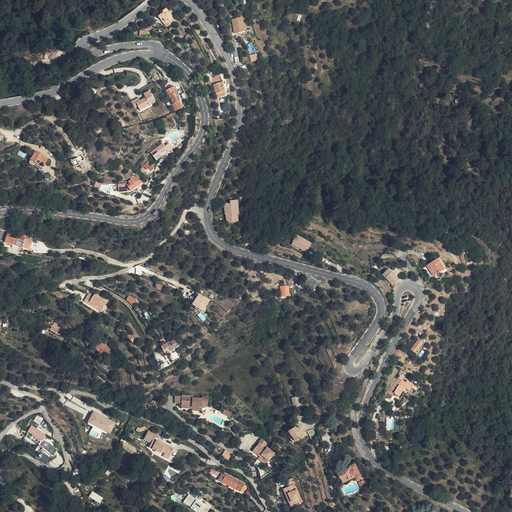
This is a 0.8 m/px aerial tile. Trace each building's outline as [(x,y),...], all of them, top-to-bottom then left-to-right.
[(163,23),(164,22),(171,18),(167,13),(168,12),(163,5),(159,8),(160,9),(155,13),(162,22),(163,23)] [(241,14),(231,16),(234,30),(244,28),(241,14)] [(256,53),(249,55),(251,62),(258,60),(256,53)] [(214,90),(223,87),(221,81),(217,82),(217,80),(219,79),(216,73),(209,75),(214,90)] [(173,107),(180,102),(174,92),(176,91),(171,83),(164,87),(171,100),(169,101),(173,107)] [(142,95),(138,97),(137,98),(135,95),(127,99),(130,106),(134,104),(135,105),(143,101),(145,100),(146,102),(152,99),(146,88),(141,91),(142,95)] [(441,104),(433,106),(436,115),(442,113),(440,109),(443,108),(441,104)] [(154,158),(166,149),(160,141),(148,150),(154,158)] [(40,165),(45,156),(34,149),(29,158),(40,165)] [(148,161),(142,167),(150,173),(155,167),(148,161)] [(118,191),(129,189),(126,185),(132,181),(135,185),(140,181),(135,174),(130,177),(126,179),(128,182),(125,183),(124,182),(117,183),(118,191)] [(126,185),(129,189),(135,185),(132,181),(126,185)] [(231,198),(224,199),(224,201),(219,201),(219,212),(221,212),(221,220),(231,220),(231,212),(232,212),(231,198)] [(289,229),(273,223),(270,232),(285,238),(289,229)] [(3,231),(19,240),(21,236),(6,227),(3,231)] [(14,248),(15,247),(19,240),(3,231),(0,236),(0,240),(8,245),(14,248)] [(296,235),(292,245),(308,251),(312,241),(296,235)] [(0,245),(12,253),(14,248),(8,245),(0,240),(0,245)] [(433,271),(434,271),(442,266),(435,256),(431,259),(430,257),(426,261),(433,271)] [(391,281),(396,277),(390,270),(386,266),(381,271),(391,281)] [(281,295),(288,295),(288,285),(280,286),(281,295)] [(84,299),(92,304),(95,300),(85,293),(82,297),(84,299)] [(133,304),(136,299),(128,295),(126,300),(133,304)] [(202,313),(209,302),(198,296),(192,306),(202,313)] [(90,308),(92,304),(84,299),(82,302),(90,308)] [(131,336),(123,324),(121,325),(118,320),(114,323),(121,334),(123,333),(127,338),(131,336)] [(65,335),(67,328),(60,326),(58,333),(65,335)] [(94,340),(101,349),(102,347),(104,350),(107,348),(96,336),(92,339),(94,340)] [(408,346),(412,349),(420,339),(416,337),(408,346)] [(161,346),(165,354),(179,347),(175,338),(161,346)] [(420,339),(412,349),(413,350),(421,341),(420,339)] [(98,351),(101,349),(94,340),(91,343),(98,351)] [(398,370),(387,389),(391,392),(392,389),(398,392),(403,383),(408,386),(412,379),(405,375),(404,377),(398,374),(399,371),(398,370)] [(192,405),(203,405),(203,404),(208,404),(208,395),(203,395),(203,397),(193,396),(193,394),(182,393),(181,406),(192,406),(192,405)] [(293,408),(301,406),(298,396),(290,399),(293,408)] [(110,434),(115,424),(94,413),(89,423),(110,434)] [(40,424),(43,418),(37,415),(33,421),(40,424)] [(302,435),(301,433),(299,431),(296,426),(301,423),(299,419),(296,421),(297,423),(295,424),(295,426),(286,431),(293,441),(302,435)] [(39,425),(33,430),(45,443),(50,439),(39,425)] [(165,457),(170,460),(173,454),(156,444),(158,440),(150,434),(145,442),(151,447),(149,450),(156,454),(155,456),(160,459),(162,455),(165,457)] [(261,456),(268,461),(274,453),(264,447),(267,444),(261,439),(258,443),(258,444),(252,453),(260,458),(261,456)] [(230,453),(225,450),(221,457),(228,461),(231,456),(229,454),(230,453)] [(266,465),(268,461),(261,456),(260,458),(259,460),(266,465)] [(340,477),(341,477),(344,482),(356,476),(358,480),(362,478),(354,464),(350,467),(350,468),(347,470),(345,471),(343,468),(339,470),(337,471),(340,477)] [(245,486),(242,484),(227,475),(226,476),(223,475),(219,481),(223,483),(222,483),(229,487),(230,485),(237,490),(238,491),(241,493),(242,492),(244,488),(245,486)] [(293,476),(286,480),(288,486),(286,487),(287,489),(285,490),(289,499),(292,500),(295,505),(303,501),(295,483),(296,482),(293,476)] [(229,487),(236,492),(240,494),(241,493),(238,491),(237,490),(230,485),(229,487)] [(98,506),(101,502),(95,497),(92,501),(98,506)] [(190,497),(184,504),(192,510),(194,511),(209,511),(210,511),(190,497)]
